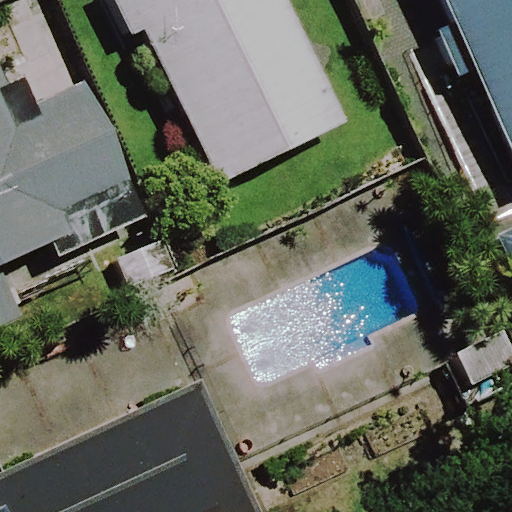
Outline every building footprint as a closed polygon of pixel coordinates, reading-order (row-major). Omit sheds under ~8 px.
[(196,190),(326,130),(265,0),(91,0),(111,42),(124,36),(196,190)] [(511,0),(413,0),(502,195),(511,190),(511,0)] [(0,324),(8,321),(0,302),(0,264),(32,250),(38,264),(125,225),(62,90),(15,112),(1,84),(0,84),(0,324)] [(511,229),(478,245),(511,320),(511,229)] [(234,511),(178,390),(0,471),(0,511),(234,511)]
